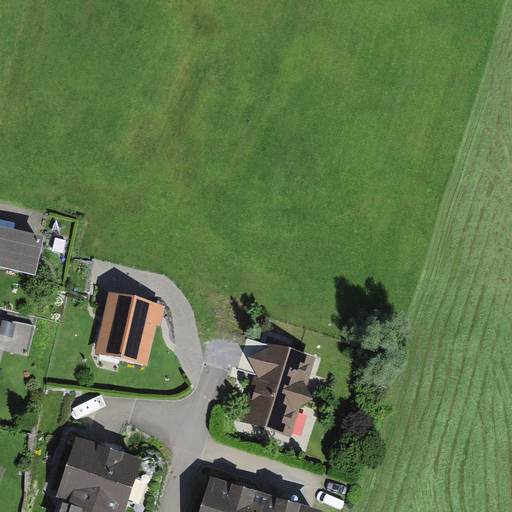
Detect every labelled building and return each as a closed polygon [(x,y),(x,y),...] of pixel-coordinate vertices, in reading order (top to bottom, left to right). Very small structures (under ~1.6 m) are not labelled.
[(0,269),(36,277),(45,239),(0,228),(0,269)] [(160,331),(162,322),(106,310),(92,371),(144,383),(153,342),(158,343),(160,331)] [(15,339),(0,335),(0,352),(11,355),(15,339)] [(305,402),(313,376),(263,359),(262,364),(245,374),(253,390),(237,435),(287,452),(298,424),(312,416),(305,402)] [(133,492),(138,477),(72,455),(54,509),(62,511),(140,511),(145,497),(133,492)] [(209,491),(201,511),(288,511),(280,509),(279,511),(270,511),(251,506),(253,501),(232,494),(231,498),(209,491)]
